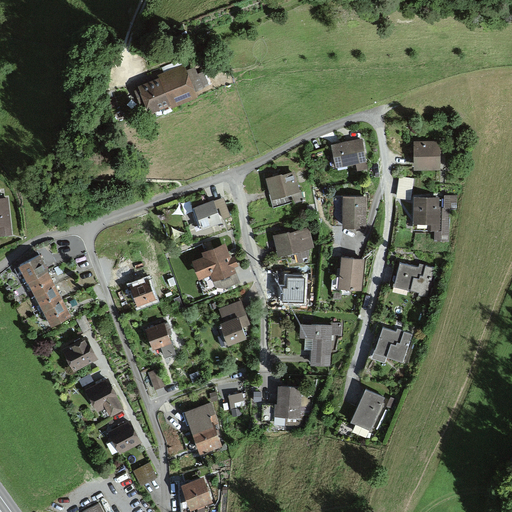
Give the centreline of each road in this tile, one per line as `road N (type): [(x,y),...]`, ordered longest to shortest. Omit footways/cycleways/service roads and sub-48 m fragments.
road 1 (residential): [(230,173),(363,113),(381,117),(380,252),(347,399)]
road 2 (residential): [(165,511),(161,443),(83,226)]
road 3 (track): [(144,0),(124,60),(134,78),(299,0)]
road 4 (residential): [(230,173),(258,279),(263,368)]
road 5 (residential): [(83,226),(230,173)]
road 6 (track): [(511,74),(454,81),(366,114)]
